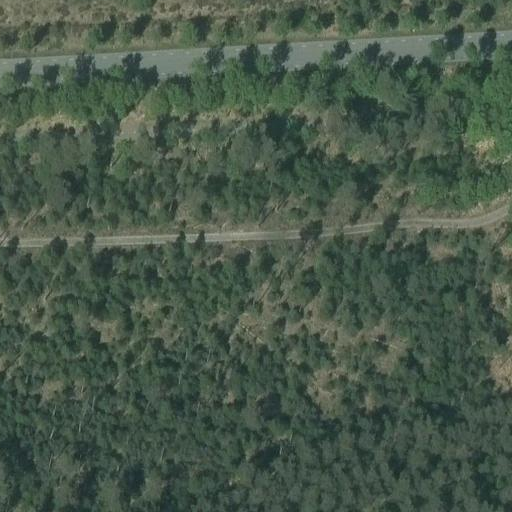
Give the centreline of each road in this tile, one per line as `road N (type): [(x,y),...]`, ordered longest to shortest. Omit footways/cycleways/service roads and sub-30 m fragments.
road 1 (unknown): [(0,243),(468,224),(511,206)]
road 2 (primary): [(0,74),(511,45)]
